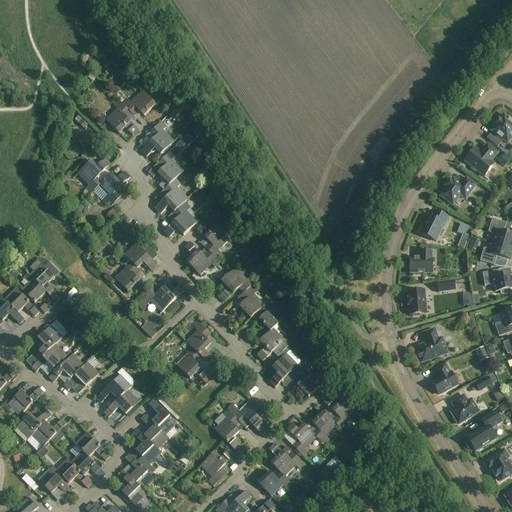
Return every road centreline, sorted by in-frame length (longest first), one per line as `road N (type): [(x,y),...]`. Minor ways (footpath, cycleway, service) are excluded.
road 1 (unclassified): [(490,511),(402,374),(387,290),(392,244),(415,194),(496,92)]
road 2 (residential): [(195,302),(168,263),(171,251),(140,217),(144,195),(124,153),(143,132)]
road 3 (residential): [(81,404),(195,302)]
road 4 (residential): [(288,410),(195,302)]
road 5 (residential): [(200,511),(288,410)]
